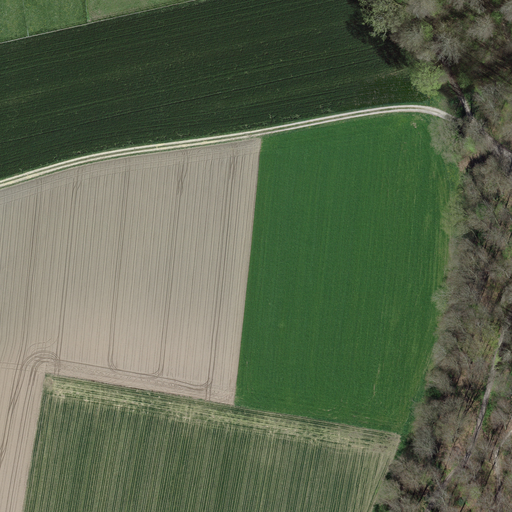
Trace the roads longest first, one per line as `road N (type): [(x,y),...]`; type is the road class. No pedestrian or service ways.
road 1 (track): [(0,187),(86,160),(368,111),(423,107),(474,130)]
road 2 (track): [(511,318),(478,434),(427,511)]
road 3 (track): [(410,0),(474,130)]
